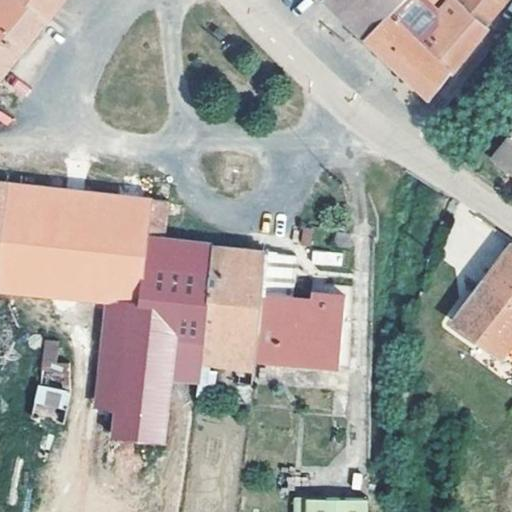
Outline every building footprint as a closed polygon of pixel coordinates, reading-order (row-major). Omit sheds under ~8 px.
[(0,85),(50,22),(22,0),(5,0),(0,7),(0,85)] [(22,0),(50,22),(67,0),(22,0)] [(332,0),(330,2),(371,45),(395,20),(414,0),(332,0)] [(426,0),(414,0),(395,20),(432,55),(443,44),(432,34),(446,18),(437,10),(426,0)] [(426,0),(437,10),(445,0),(426,0)] [(511,0),(473,0),(466,10),(490,28),(511,0)] [(395,20),(371,45),(435,103),(492,30),(490,28),(466,10),(458,4),(446,18),(432,34),(443,44),(432,55),(395,20)] [(511,133),(493,157),(511,171),(511,133)] [(180,366),(206,369),(215,253),(165,247),(171,209),(0,189),(0,301),(114,311),(134,313),(118,447),(168,451),(180,366)] [(351,240),(353,231),(343,229),(341,239),(351,240)] [(351,245),(342,243),(340,257),(350,259),(351,245)] [(438,344),(463,363),(469,356),(490,371),(511,339),(511,249),(508,246),(438,344)] [(260,377),(261,368),(265,304),(268,260),(215,253),(206,369),(220,371),(246,375),(260,377)] [(265,304),(271,305),(275,261),(268,260),(265,304)] [(351,304),(344,377),(356,378),(359,295),(320,292),(319,301),(331,302),(351,304)] [(319,301),(318,309),(330,310),(331,302),(319,301)] [(344,377),(351,304),(331,302),(330,310),(318,309),(271,305),(265,304),(261,368),(344,377)] [(98,445),(118,447),(134,313),(114,311),(98,445)] [(57,375),(59,340),(43,340),(41,374),(57,375)] [(220,371),(206,369),(201,404),(216,406),(220,371)] [(256,410),(260,377),(246,375),(241,409),(256,410)] [(40,398),(34,431),(67,436),(73,403),(40,398)]
